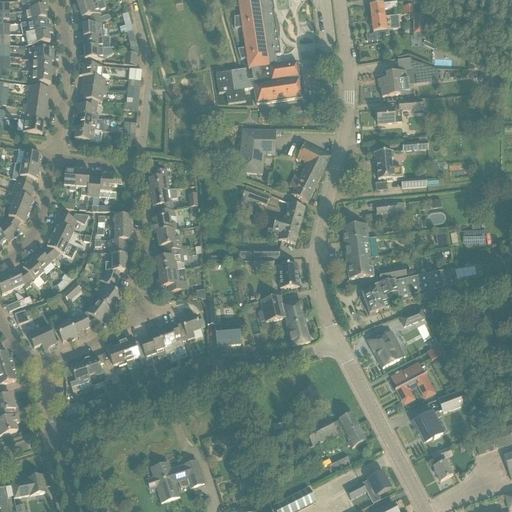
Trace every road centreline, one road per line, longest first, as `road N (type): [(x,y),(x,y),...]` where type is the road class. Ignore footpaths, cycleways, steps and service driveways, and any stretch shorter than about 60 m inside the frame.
road 1 (tertiary): [(53,437),(335,345)]
road 2 (tertiary): [(335,345),(315,270),(344,132),(347,68)]
road 3 (tertiary): [(425,511),(335,345)]
road 4 (unclassified): [(124,169),(142,145),(149,66),(131,0)]
road 5 (residential): [(53,157),(65,60),(56,0)]
road 6 (residential): [(136,304),(144,233),(136,187),(124,169)]
road 7 (residential): [(0,264),(37,234),(53,157)]
